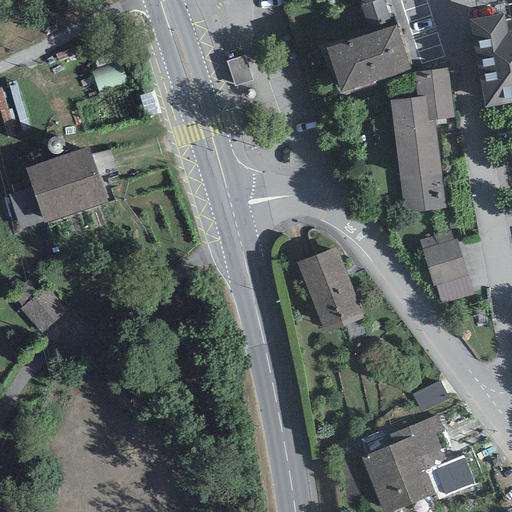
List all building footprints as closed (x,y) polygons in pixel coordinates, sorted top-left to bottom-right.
[(360,0),(362,5),(360,6),(367,27),(389,20),(382,0),(360,0)] [(485,110),(511,104),(511,37),(503,39),(500,23),(471,28),(485,110)] [(411,70),(395,25),(325,49),(340,94),(411,70)] [(418,97),(389,101),(405,214),(446,208),(434,120),(454,117),(447,68),(414,72),(418,97)] [(89,147),(25,168),(43,222),(107,202),(89,147)] [(451,231),(419,240),(433,286),(436,285),(442,304),(474,294),(457,238),(454,239),(451,231)] [(336,247),(297,263),(325,333),(364,318),(336,247)] [(22,306),(19,309),(41,333),(68,309),(46,285),(43,288),(33,276),(11,295),(22,306)] [(413,394),(422,413),(450,400),(441,381),(413,394)] [(438,415),(389,434),(393,445),(361,458),(383,511),(391,511),(435,494),(426,471),(447,462),(436,435),(445,432),(438,415)] [(464,459),(436,470),(446,495),(474,483),(464,459)]
